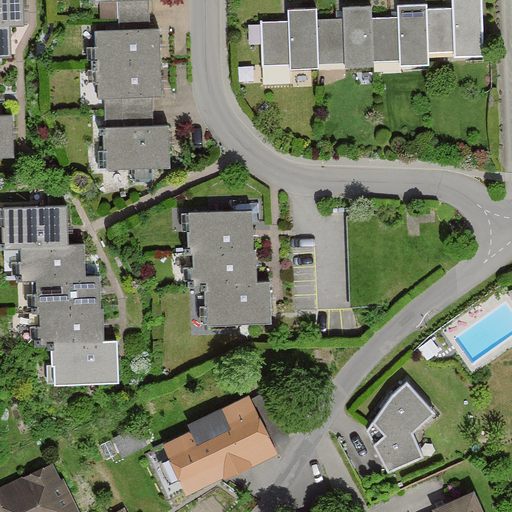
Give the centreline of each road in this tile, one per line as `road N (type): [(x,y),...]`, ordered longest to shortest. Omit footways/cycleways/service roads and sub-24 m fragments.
road 1 (residential): [(206,0),(214,108),(258,161),(298,176),(435,181),(511,215)]
road 2 (residential): [(250,511),(388,345),(511,239)]
road 3 (residential): [(508,0),(511,133)]
